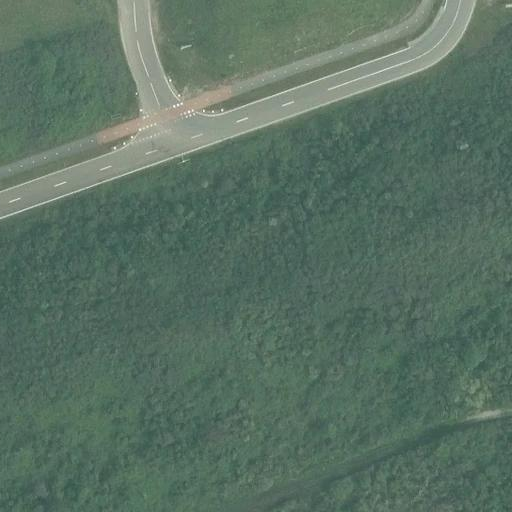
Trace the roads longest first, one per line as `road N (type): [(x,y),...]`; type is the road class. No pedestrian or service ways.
road 1 (unclassified): [(171,149),(420,59),(458,0)]
road 2 (unclassified): [(0,210),(171,149)]
road 3 (unclassified): [(171,149),(133,37),(130,0)]
